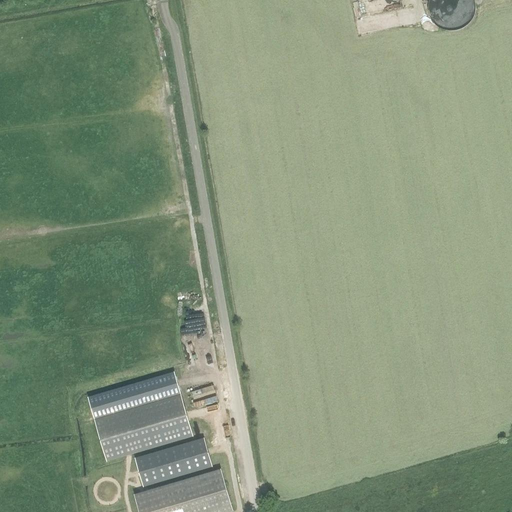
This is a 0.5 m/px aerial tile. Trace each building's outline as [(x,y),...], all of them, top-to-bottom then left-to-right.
[(366,12),(409,5),(408,0),(382,0),(365,3),(366,12)] [(192,391),(196,407),(219,400),(215,385),(192,391)] [(193,437),(181,395),(94,420),(107,462),(193,437)] [(134,491),(203,470),(195,442),(126,462),(134,491)] [(220,470),(134,496),(138,511),(227,511),(233,511),(220,470)]
